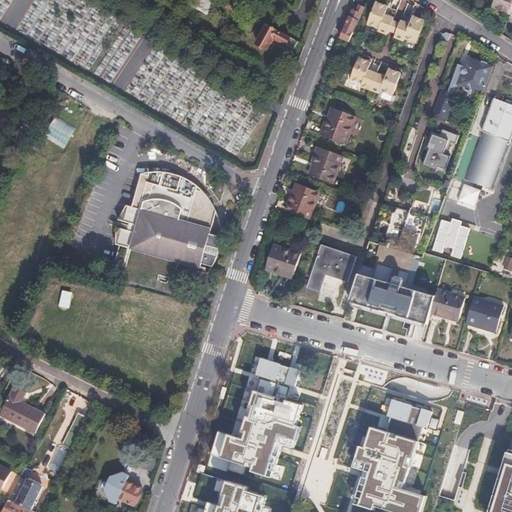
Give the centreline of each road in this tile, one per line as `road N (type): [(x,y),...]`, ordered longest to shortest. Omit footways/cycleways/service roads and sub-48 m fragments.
road 1 (residential): [(263,191),(0,42)]
road 2 (residential): [(229,305),(511,388)]
road 3 (residential): [(187,434),(0,346)]
road 4 (unclassified): [(263,191),(335,0)]
road 5 (unclassified): [(187,434),(229,305)]
